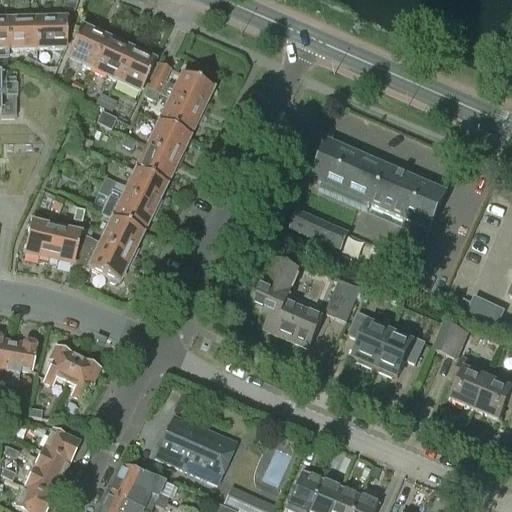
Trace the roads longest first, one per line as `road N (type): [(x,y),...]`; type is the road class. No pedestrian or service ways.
road 1 (residential): [(501,502),(182,365),(162,348)]
road 2 (residential): [(162,348),(307,37)]
road 3 (tertiary): [(307,37),(511,127)]
road 4 (residential): [(73,511),(162,348)]
